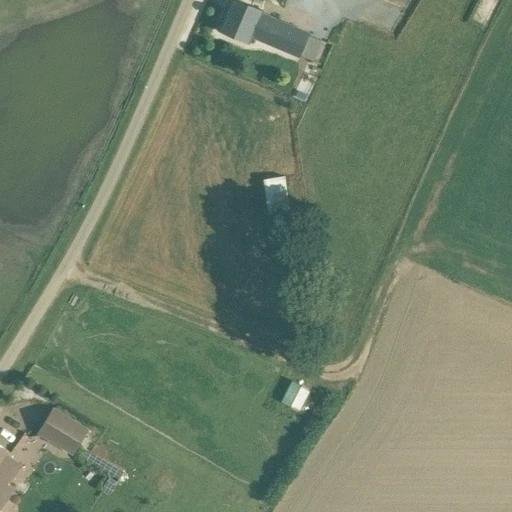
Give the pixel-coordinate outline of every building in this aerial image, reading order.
[(230,0),(218,30),(236,37),(249,43),(252,36),(301,57),(311,34),(261,12),(262,9),(240,0),(230,0)] [(260,182),(269,245),(292,242),(283,178),(260,182)] [(292,379),(281,399),(300,409),(310,388),(292,379)] [(39,431),(74,451),(88,428),(53,408),(39,431)] [(0,508),(15,487),(0,476),(0,468),(11,453),(0,445),(0,508)]
